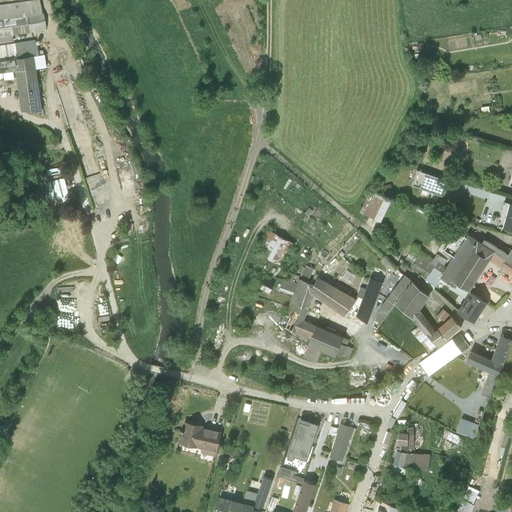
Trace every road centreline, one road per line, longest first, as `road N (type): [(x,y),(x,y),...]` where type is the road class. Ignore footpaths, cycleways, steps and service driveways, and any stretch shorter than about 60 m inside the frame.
road 1 (unclassified): [(388,414),(248,393),(132,361),(61,132),(31,120)]
road 2 (track): [(195,379),(209,279),(257,145)]
road 3 (track): [(51,26),(112,173),(112,211),(87,210)]
road 4 (track): [(406,270),(257,145)]
road 5 (track): [(257,145),(268,0)]
road 6 (track): [(0,345),(61,278),(100,261)]
